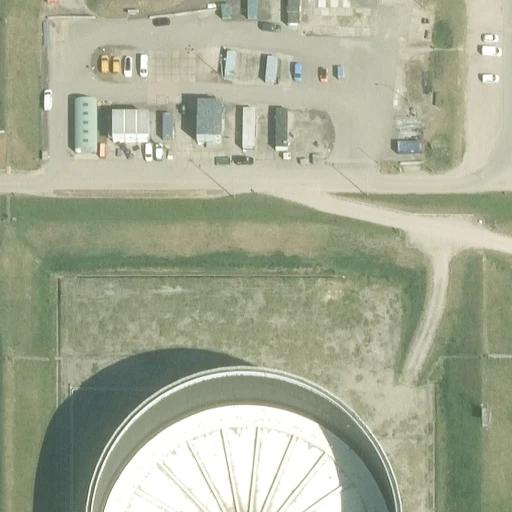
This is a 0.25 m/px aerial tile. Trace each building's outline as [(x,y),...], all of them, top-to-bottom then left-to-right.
[(223,0),(225,19),(273,16),(271,0),(223,0)] [(309,0),(309,33),(374,35),(375,9),(348,8),(348,0),(309,0)] [(229,56),(224,76),(234,78),(238,58),(229,56)] [(98,103),(76,103),(76,152),(97,152),(98,103)] [(197,109),(196,144),(220,144),(221,109),(197,109)] [(300,118),(300,154),(349,155),(349,119),(300,118)] [(148,121),(113,120),(113,144),(148,144),(148,121)] [(408,511),(407,501),(382,456),(345,421),(298,399),(247,394),(193,406),(147,435),(114,478),(102,511),(408,511)]
